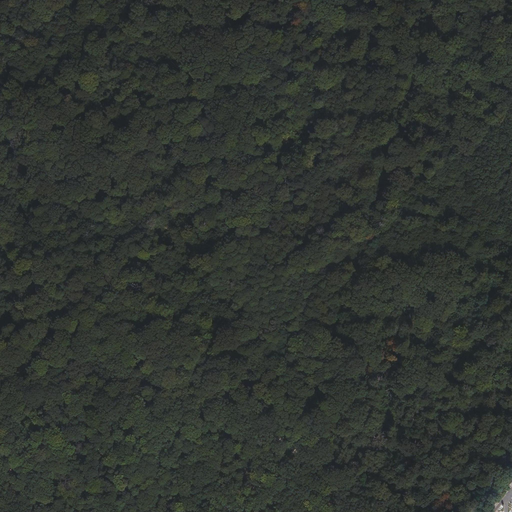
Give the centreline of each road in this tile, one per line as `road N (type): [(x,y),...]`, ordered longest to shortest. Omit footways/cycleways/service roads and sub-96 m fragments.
road 1 (track): [(360,0),(324,14),(270,12),(253,25),(198,121),(115,168),(0,206)]
road 2 (track): [(488,292),(485,303),(426,345),(392,436),(406,471),(428,487),(496,485)]
road 3 (track): [(511,156),(494,178),(494,218),(507,256),(501,284),(473,298),(401,305),(336,326)]
road 4 (track): [(215,404),(0,388)]
